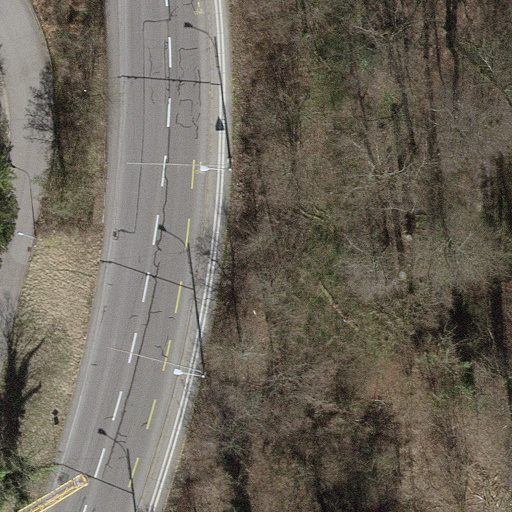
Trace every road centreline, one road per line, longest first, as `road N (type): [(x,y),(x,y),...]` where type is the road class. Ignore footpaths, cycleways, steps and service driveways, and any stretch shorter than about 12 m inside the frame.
road 1 (secondary): [(88,511),(123,398),(163,201),(166,0)]
road 2 (residential): [(0,265),(23,164),(25,96),(0,10)]
